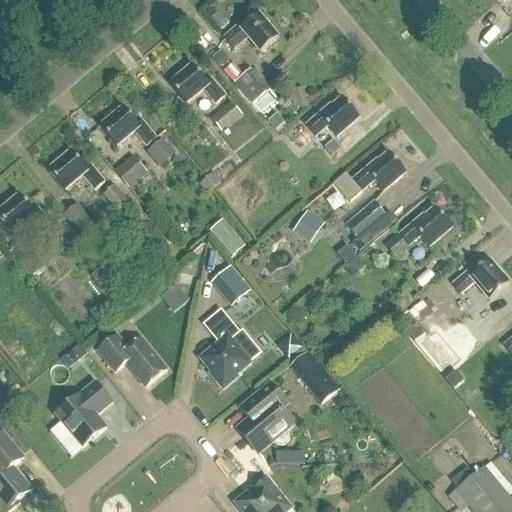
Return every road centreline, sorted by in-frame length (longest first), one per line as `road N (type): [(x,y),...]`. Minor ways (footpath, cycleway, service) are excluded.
road 1 (residential): [(511,222),(324,0)]
road 2 (residential): [(169,511),(211,479),(199,448),(169,422),(84,490),(77,511)]
road 3 (unclassified): [(0,134),(158,0)]
road 4 (residential): [(511,104),(423,0)]
